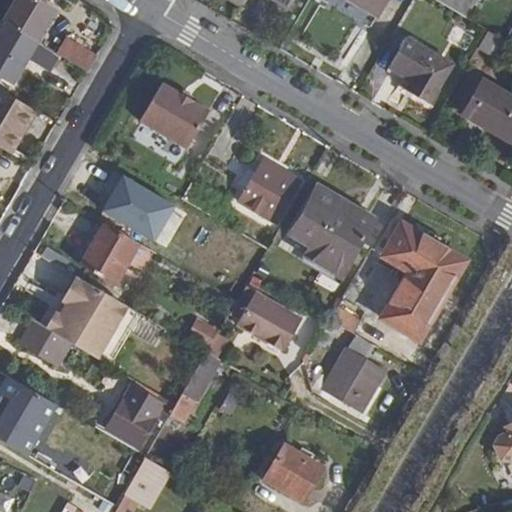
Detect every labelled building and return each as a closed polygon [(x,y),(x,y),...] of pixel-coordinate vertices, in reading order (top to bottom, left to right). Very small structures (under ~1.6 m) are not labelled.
[(36,0),(14,0),(3,22),(6,24),(34,41),(53,9),(36,0)] [(326,0),(371,27),(387,0),(326,0)] [(437,0),(468,18),(477,0),(437,0)] [(0,76),(10,82),(34,41),(6,24),(0,34),(0,76)] [(467,50),(473,35),(454,27),(448,42),(467,50)] [(489,30),(478,49),(496,59),(507,41),(489,30)] [(453,64),(407,36),(388,67),(418,85),(413,93),(430,102),(453,64)] [(57,54),(86,71),(95,57),(65,39),(57,54)] [(208,109),(160,82),(137,120),(186,147),(208,109)] [(511,98),(483,82),(464,115),(511,144),(511,98)] [(0,149),(9,155),(34,112),(0,91),(0,149)] [(264,161),(257,172),(247,188),(239,201),(277,224),(301,183),(264,161)] [(247,188),(257,172),(249,167),(239,184),(247,188)] [(114,170),(93,209),(154,241),(175,203),(114,170)] [(343,276),(376,219),(320,187),(287,242),(343,276)] [(144,246),(108,224),(84,266),(119,287),(144,246)] [(247,225),(242,234),(262,246),(267,237),(247,225)] [(380,321),(416,341),(462,262),(400,226),(382,257),(407,273),(380,321)] [(262,246),(242,234),(238,241),(258,253),(262,246)] [(462,262),(416,341),(421,344),(467,265),(462,262)] [(139,315),(76,278),(64,297),(57,293),(47,310),(54,314),(45,328),(64,339),(109,366),(139,315)] [(302,321),(256,294),(237,326),(283,353),(302,321)] [(39,324),(45,328),(54,314),(47,310),(39,324)] [(358,325),(335,311),(329,322),(352,336),(358,325)] [(158,341),(163,325),(139,317),(134,333),(158,341)] [(39,324),(29,318),(15,341),(50,361),(64,339),(45,328),(39,324)] [(206,355),(217,361),(228,342),(217,336),(206,355)] [(372,347),(355,338),(322,393),(357,415),(383,372),(364,362),(372,347)] [(219,363),(206,355),(175,405),(169,416),(183,424),(219,363)] [(6,377),(0,388),(0,441),(31,458),(60,406),(6,377)] [(116,410),(111,419),(106,428),(137,446),(162,404),(130,385),(116,410)] [(103,415),(111,419),(116,410),(109,406),(103,415)] [(511,424),(507,426),(509,433),(500,436),(496,445),(502,459),(511,459),(511,424)] [(97,442),(81,432),(64,465),(80,475),(97,442)] [(320,469),(282,446),(262,479),(301,502),(320,469)] [(114,509),(112,511),(135,511),(154,482),(160,485),(168,472),(144,457),(114,509)] [(143,511),(160,485),(154,482),(135,511),(143,511)]
